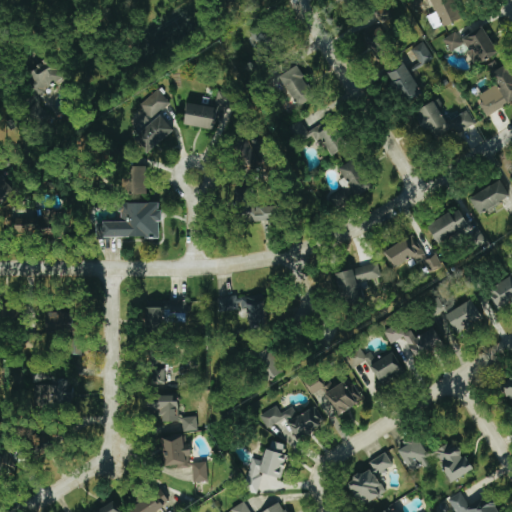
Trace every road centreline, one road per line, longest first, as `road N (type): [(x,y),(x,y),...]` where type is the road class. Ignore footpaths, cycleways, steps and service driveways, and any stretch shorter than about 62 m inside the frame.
road 1 (residential): [(0,268),(193,269),(271,260),(365,225),(511,135)]
road 2 (residential): [(24,511),(110,457),(110,268)]
road 3 (residential): [(511,343),(317,474)]
road 4 (residential): [(417,195),(295,0)]
